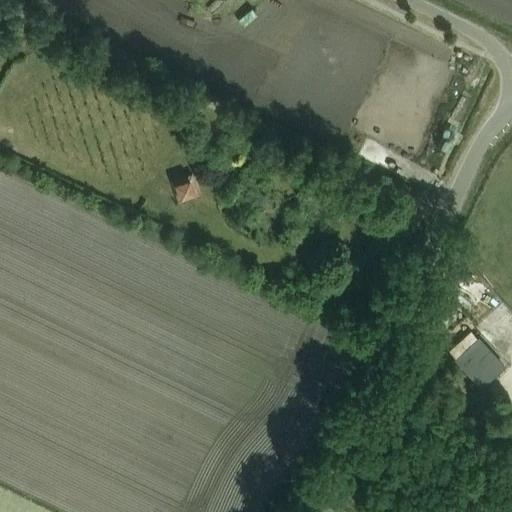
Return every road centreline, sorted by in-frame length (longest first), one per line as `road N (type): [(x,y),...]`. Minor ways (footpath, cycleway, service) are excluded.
road 1 (track): [(445,217),(0,9)]
road 2 (unclassified): [(315,511),(478,148),(511,108)]
road 3 (unclassified): [(511,74),(477,37),(400,0)]
